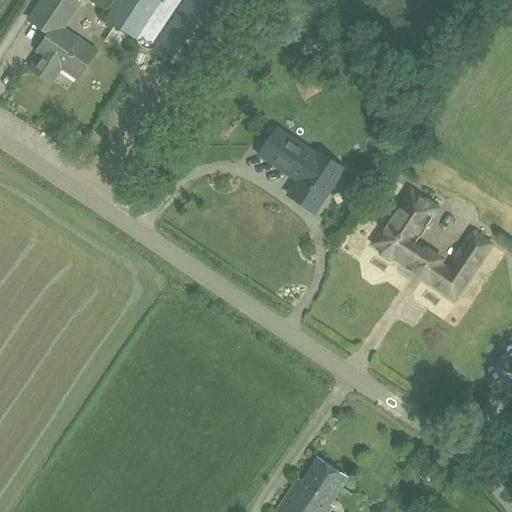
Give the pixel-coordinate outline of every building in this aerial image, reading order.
[(44,78),(55,62),(78,78),(96,52),(64,30),(82,3),(77,0),(43,0),(30,20),(50,34),(36,52),(41,55),(31,69),(44,78)] [(239,0),(118,0),(107,18),(136,38),(140,31),(157,43),(153,49),(190,74),(239,0)] [(290,193),(315,210),(344,168),(319,151),(316,155),(277,128),(260,153),(291,174),(292,173),(300,179),(290,193)] [(490,245),(474,234),(449,271),(412,246),(438,209),(411,191),(375,243),(454,298),(490,245)] [(318,458),(302,482),(330,501),(346,478),(318,458)] [(328,511),(334,504),(330,501),(302,482),(298,479),(275,511),(328,511)]
